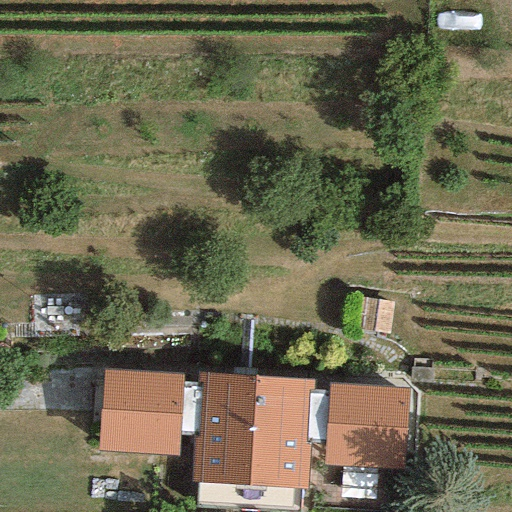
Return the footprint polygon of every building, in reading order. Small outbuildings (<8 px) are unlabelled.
[(394,300),(355,293),(350,324),(389,330),(394,300)] [(182,377),(102,372),(98,451),(177,455),(178,436),(181,382),(182,377)] [(314,379),(196,372),(196,382),(201,382),(198,437),(191,436),(188,483),(197,485),(299,489),(306,490),(309,442),(305,442),(308,391),(313,391),(314,379)] [(191,436),(198,437),(201,382),(196,382),(181,382),(178,436),(191,436)] [(325,443),(324,465),(401,469),(405,389),(327,385),(327,392),(325,443)] [(313,391),(308,391),(305,442),(309,442),(325,443),(327,392),(313,391)] [(284,511),(298,511),(299,489),(197,485),(196,508),(284,511)]
